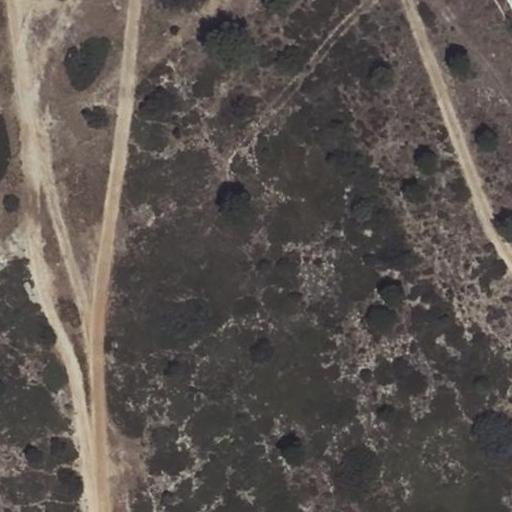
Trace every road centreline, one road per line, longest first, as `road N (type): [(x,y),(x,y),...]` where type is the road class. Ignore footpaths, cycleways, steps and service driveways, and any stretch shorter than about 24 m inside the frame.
road 1 (track): [(13,0),(32,254),(93,443),(98,511)]
road 2 (track): [(137,0),(90,284),(93,443)]
road 3 (track): [(405,0),(461,150),(511,252)]
